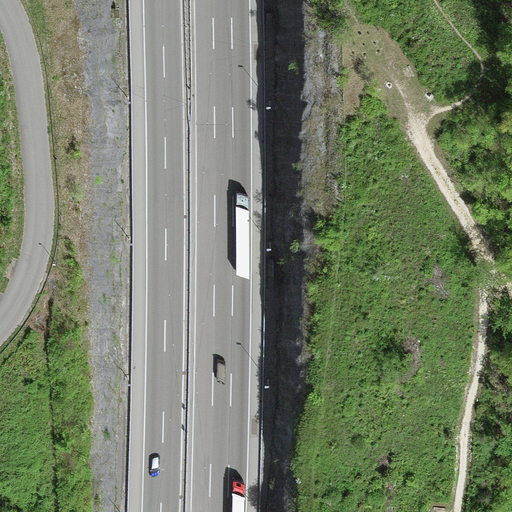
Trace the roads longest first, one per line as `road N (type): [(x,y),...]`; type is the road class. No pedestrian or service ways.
road 1 (motorway): [(218,511),(222,0)]
road 2 (motorway): [(162,0),(160,511)]
road 3 (residential): [(4,0),(22,42),(40,207),(23,290),(0,325)]
road 4 (track): [(511,282),(489,263),(457,511)]
